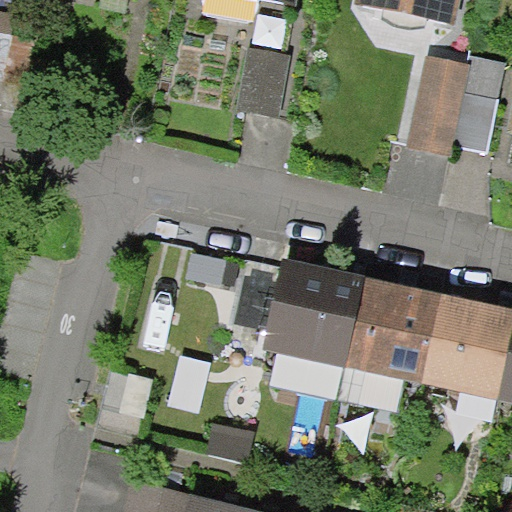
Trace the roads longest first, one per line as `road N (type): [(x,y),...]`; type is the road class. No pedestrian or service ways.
road 1 (residential): [(511,259),(122,178)]
road 2 (residential): [(42,511),(122,178)]
road 3 (residential): [(122,178),(0,152)]
